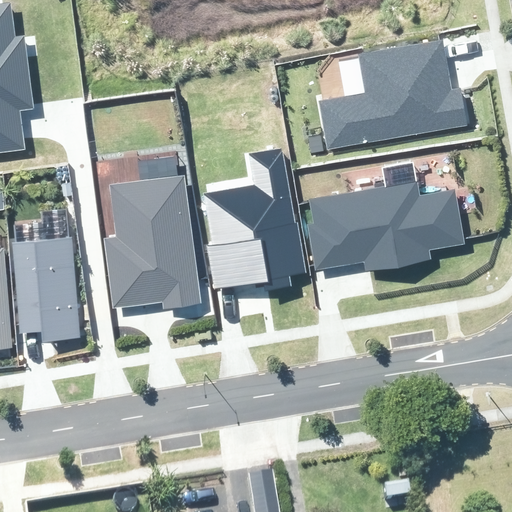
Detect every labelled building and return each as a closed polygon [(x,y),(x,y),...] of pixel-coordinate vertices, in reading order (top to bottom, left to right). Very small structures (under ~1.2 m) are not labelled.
[(0,152),(25,149),(21,123),(20,110),(34,108),(24,35),(16,36),(11,2),(0,2),(0,152)] [(319,101),(328,149),(468,124),(461,87),(452,89),(443,39),(359,54),(366,93),(319,101)] [(288,275),(305,272),(281,147),(246,153),(252,184),(200,193),(209,241),(205,242),(213,289),(257,281),(258,285),(266,284),(267,288),(290,284),(288,275)] [(164,309),(202,304),(186,174),(109,184),(116,237),(104,238),(113,308),(163,301),(164,309)] [(365,270),(431,259),(430,251),(465,245),(456,188),(421,193),(419,180),(309,199),(314,224),(308,225),(316,269),(364,261),(365,270)] [(43,342),(81,338),(72,236),(11,241),(20,333),(31,332),(42,331),(43,342)] [(0,347),(12,347),(4,248),(0,248),(0,347)] [(248,511),(273,511),(267,471),(243,475),(248,511)]
